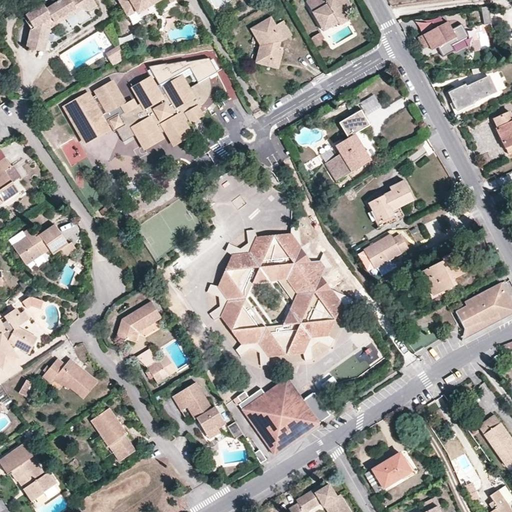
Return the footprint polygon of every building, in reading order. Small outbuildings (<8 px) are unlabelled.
[(38,13),(35,9),(26,15),(34,28),(31,30),(27,47),(44,51),(47,42),(42,41),(46,26),(76,8),(81,10),(88,12),(97,6),(93,0),(59,0),(46,8),(38,13)] [(117,0),(127,16),(136,10),(129,0),(117,0)] [(129,0),(136,10),(153,0),(155,3),(160,0),(167,0),(169,3),(173,0),(129,0)] [(153,0),(136,10),(138,13),(155,3),(153,0)] [(342,0),(309,0),(306,2),(318,21),(326,17),(332,26),(338,23),(347,18),(344,12),(352,7),(347,0),(343,2),(342,0)] [(43,4),(35,9),(38,13),(46,8),(43,4)] [(491,26),(488,7),(483,8),(485,22),(491,26)] [(42,41),(47,42),(50,29),(81,10),(76,8),(46,26),(42,41)] [(273,44),(279,43),(291,36),(282,21),(275,25),(270,17),(250,29),(259,46),(255,63),(269,67),(272,57),(281,59),(283,51),(278,50),(272,47),(273,44)] [(326,17),(318,21),(324,31),(332,26),(326,17)] [(349,21),(347,18),(338,23),(340,26),(349,21)] [(448,22),(418,38),(423,49),(428,46),(434,43),(436,48),(439,46),(444,55),(454,50),(450,42),(465,34),(459,23),(451,28),(448,22)] [(322,31),(311,38),(318,49),(325,44),(322,39),(326,37),(322,31)] [(107,57),(112,65),(121,59),(118,45),(114,48),(116,51),(107,57)] [(105,54),(107,57),(116,51),(114,48),(105,54)] [(272,57),(269,67),(278,70),(281,59),(272,57)] [(185,60),(150,65),(160,84),(190,67),(198,82),(209,76),(215,72),(208,58),(185,62),(185,60)] [(226,70),(218,74),(230,100),(238,97),(226,70)] [(84,141),(105,128),(104,127),(109,124),(113,131),(116,130),(123,142),(132,137),(130,133),(135,131),(137,134),(143,145),(148,142),(148,143),(154,139),(153,139),(166,131),(172,140),(186,132),(185,127),(187,123),(189,117),(190,115),(188,111),(195,107),(197,109),(199,108),(203,105),(210,95),(211,91),(211,85),(210,80),(209,76),(198,82),(189,87),(183,79),(181,80),(176,83),(175,82),(172,85),(171,86),(167,89),(166,89),(166,92),(160,95),(151,80),(144,85),(143,84),(139,87),(139,88),(134,91),(141,102),(124,111),(120,104),(123,102),(110,82),(95,91),(96,94),(90,98),(87,94),(64,107),(84,141)] [(165,85),(167,89),(171,86),(172,85),(175,82),(176,83),(181,80),(178,76),(165,85)] [(488,76),(466,86),(467,87),(459,92),(457,88),(447,93),(457,112),(474,104),(474,103),(496,92),(488,76)] [(132,86),(134,91),(139,88),(139,87),(143,84),(144,85),(151,80),(149,77),(132,86)] [(375,93),(357,102),(361,110),(364,115),(382,106),(375,93)] [(203,115),(199,108),(197,109),(195,107),(188,111),(190,115),(189,117),(192,121),(203,115)] [(361,110),(344,120),(352,135),(335,146),(340,154),(325,164),(335,182),(370,161),(356,134),(370,125),(361,110)] [(511,115),(510,111),(493,119),(497,128),(495,129),(508,154),(511,152),(511,115)] [(186,132),(172,140),(175,145),(193,134),(187,123),(185,127),(186,132)] [(107,131),(105,128),(84,141),(86,144),(107,131)] [(11,166),(6,157),(0,160),(0,204),(19,192),(12,181),(5,170),(11,166)] [(5,170),(12,181),(19,176),(11,166),(5,170)] [(371,223),(375,221),(380,218),(383,221),(394,216),(397,219),(403,216),(399,208),(414,200),(403,181),(389,188),(390,191),(383,195),(383,196),(368,204),(372,212),(367,215),(371,223)] [(19,192),(5,201),(7,205),(21,195),(19,192)] [(380,218),(375,221),(379,228),(397,219),(394,216),(383,221),(380,218)] [(425,223),(429,238),(441,235),(438,220),(425,223)] [(13,246),(23,261),(31,255),(34,260),(49,250),(53,255),(59,251),(68,244),(54,224),(40,234),(36,237),(33,232),(29,228),(24,232),(26,236),(13,246)] [(247,231),(248,243),(240,249),(229,244),(226,251),(231,255),(233,271),(229,278),(217,286),(211,285),(207,291),(219,297),(219,307),(210,313),(214,320),(220,317),(235,323),(239,330),(240,345),(236,350),(240,356),(250,350),(259,353),(260,365),(269,364),(268,357),(280,348),(290,346),(303,354),(305,360),(312,360),(311,347),(319,342),(331,347),(334,340),(328,335),(326,321),(329,313),(343,304),(349,306),(352,300),(330,290),(325,294),(317,284),(321,277),(326,268),(333,267),(323,253),(320,260),(309,261),(301,262),(295,252),(301,248),(298,226),(291,226),(290,234),(279,243),(270,244),(258,237),(254,230),(247,231)] [(290,234),(258,237),(270,244),(279,243),(290,234)] [(392,236),(365,252),(377,271),(411,252),(402,236),(394,241),(392,236)] [(68,244),(59,251),(63,258),(76,249),(71,242),(68,244)] [(301,262),(309,261),(301,248),(295,252),(301,262)] [(445,283),(454,279),(465,273),(454,251),(441,258),(442,261),(420,272),(433,297),(448,289),(445,283)] [(31,255),(23,261),(26,266),(34,260),(31,255)] [(233,271),(231,255),(217,286),(229,278),(233,271)] [(325,294),(330,290),(321,277),(317,284),(325,294)] [(456,285),(454,279),(445,283),(448,289),(456,285)] [(498,317),(501,322),(511,316),(511,315),(511,304),(502,285),(470,302),(472,305),(466,308),(456,314),(465,331),(498,317)] [(30,296),(23,301),(28,308),(32,305),(41,307),(44,300),(30,296)] [(161,318),(151,301),(122,319),(117,334),(118,337),(135,342),(139,332),(161,318)] [(326,321),(328,335),(343,304),(329,313),(326,321)] [(0,366),(0,367),(17,357),(12,350),(10,347),(12,345),(16,347),(29,354),(36,341),(15,329),(18,327),(23,324),(17,315),(20,313),(16,308),(5,316),(7,321),(2,324),(0,320),(0,366)] [(23,311),(20,313),(17,315),(23,324),(29,319),(23,311)] [(235,323),(220,317),(240,345),(239,330),(235,323)] [(465,331),(463,343),(501,322),(498,317),(465,331)] [(15,329),(36,341),(38,337),(18,327),(15,329)] [(511,341),(503,345),(504,351),(511,348),(511,341)] [(280,348),(268,357),(303,354),(290,346),(280,348)] [(158,360),(151,348),(137,357),(147,367),(153,363),(158,360)] [(375,348),(364,354),(371,366),(381,360),(375,348)] [(17,357),(0,367),(3,371),(19,360),(17,357)] [(76,367),(78,365),(70,359),(66,364),(57,358),(42,377),(50,383),(54,379),(68,390),(69,389),(83,399),(97,381),(84,370),(82,372),(76,367)] [(158,360),(153,363),(157,369),(162,366),(158,360)] [(157,369),(153,363),(147,367),(148,370),(153,377),(157,383),(168,375),(162,366),(157,369)] [(304,399),(288,377),(265,392),(281,415),(304,399)] [(26,379),(19,392),(25,396),(33,383),(26,379)] [(216,427),(217,429),(225,424),(214,406),(212,408),(195,382),(172,396),(180,411),(185,408),(193,419),(196,417),(201,424),(200,424),(205,433),(216,427)] [(239,403),(274,454),(330,414),(315,392),(304,399),(281,415),(265,392),(262,387),(249,396),(245,390),(237,396),(241,401),(239,403)] [(109,408),(91,421),(109,447),(112,444),(123,459),(135,450),(125,435),(127,433),(109,408)] [(511,440),(495,415),(478,427),(505,466),(511,461),(511,440)] [(219,432),(217,429),(216,427),(205,433),(209,439),(219,432)] [(18,481),(23,489),(27,487),(35,499),(43,494),(43,493),(56,483),(49,472),(45,474),(40,477),(28,459),(33,456),(35,454),(27,442),(0,460),(0,463),(7,474),(10,472),(17,482),(18,481)] [(261,452),(256,454),(261,464),(267,462),(261,452)] [(400,460),(397,455),(366,473),(378,492),(403,477),(401,475),(410,470),(402,459),(400,460)] [(45,474),(33,456),(28,459),(40,477),(45,474)] [(324,508),(325,507),(330,505),(334,511),(350,511),(341,495),(337,497),(330,485),(323,489),(319,492),(316,489),(297,501),(299,504),(291,510),(291,511),(308,511),(321,504),(324,508)] [(27,487),(23,489),(32,502),(35,499),(27,487)] [(490,496),(494,502),(498,507),(493,510),(490,511),(511,511),(511,510),(499,491),(490,496)] [(439,511),(437,507),(439,506),(435,497),(422,504),(426,511),(425,511),(439,511)] [(498,507),(494,502),(489,505),(493,510),(498,507)]
